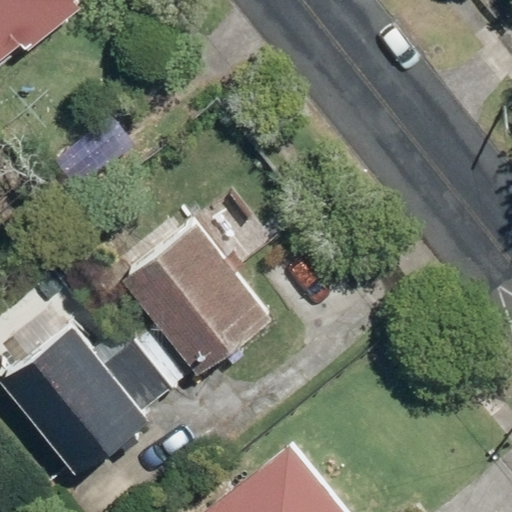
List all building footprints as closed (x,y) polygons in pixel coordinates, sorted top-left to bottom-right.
[(0,0),(0,52),(30,28),(36,36),(81,0),(0,0)] [(140,138),(110,103),(58,148),(88,182),(140,138)] [(285,295),(208,203),(131,267),(208,359),(285,295)] [(152,418),(74,322),(0,381),(0,387),(75,480),(152,418)] [(191,511),(372,511),(302,424),(191,511)]
